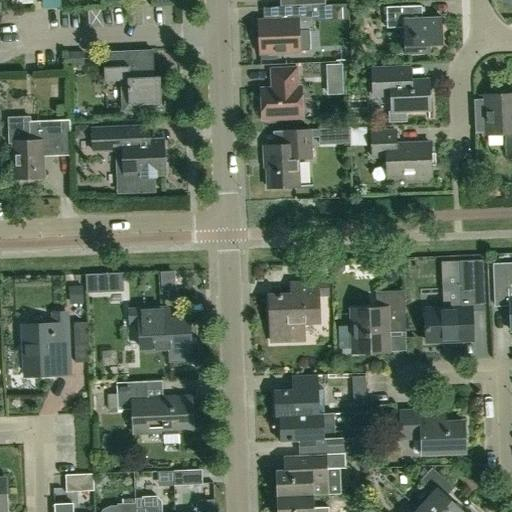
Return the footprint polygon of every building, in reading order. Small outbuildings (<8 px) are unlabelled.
[(333,20),(332,4),(312,5),(287,6),(288,21),(259,22),(260,52),(300,51),(299,31),(313,31),(313,21),(333,20)] [(402,19),(402,6),(387,7),(387,28),(404,27),(405,54),(429,53),(428,46),(443,45),(442,17),(402,19)] [(155,76),(153,51),(104,53),(105,80),(128,79),(128,90),(122,91),(123,111),(147,109),(147,103),(161,103),(160,76),(155,76)] [(83,52),(67,53),(68,65),(84,64),(83,52)] [(401,81),(400,66),(373,67),(374,96),(392,95),(392,111),(388,111),(389,122),(407,122),(407,110),(430,110),(429,80),(401,81)] [(297,87),(296,68),(272,69),(273,88),(261,89),(263,119),(303,117),(301,87),(297,87)] [(511,93),(486,95),(486,99),(474,99),(475,128),(487,127),(488,135),(507,134),(508,154),(511,153),(511,93)] [(30,121),(30,117),(8,118),(9,143),(13,143),(15,178),(43,177),(42,156),(45,153),(59,153),(58,133),(70,132),(70,120),(30,121)] [(75,138),(88,137),(88,125),(75,126),(75,138)] [(147,141),(143,138),(143,127),(92,129),(93,151),(117,150),(117,158),(120,161),(124,161),(124,175),(142,174),(142,177),(155,177),(155,174),(164,173),(163,140),(147,141)] [(319,129),(310,129),(310,138),(319,137),(325,137),(325,145),(339,144),(338,128),(319,129)] [(299,186),(298,159),(311,158),(310,138),(310,129),(293,130),(294,144),(264,146),(265,160),(267,160),(268,188),(299,186)] [(396,144),(396,130),(371,131),(372,157),(387,156),(387,175),(405,175),(405,182),(432,181),(431,143),(396,144)] [(511,184),(486,187),(487,198),(511,196),(511,184)] [(345,269),(345,263),(334,263),(335,274),(341,274),(345,269)] [(511,329),(511,264),(494,265),(494,282),(495,304),(509,304),(509,330),(511,329)] [(97,275),(85,276),(86,294),(98,294),(97,275)] [(426,342),(472,340),(471,309),(485,309),(484,277),(460,278),(461,308),(425,309),(426,342)] [(304,341),(303,323),(319,322),(318,296),(328,295),(327,282),(291,284),(292,295),(270,295),(272,336),(290,336),(290,341),(304,341)] [(71,286),(71,304),(84,303),(83,286),(71,286)] [(355,353),(387,352),(386,333),(405,332),(404,291),(375,292),(376,308),(353,309),(355,353)] [(169,320),(168,308),(130,310),(130,324),(141,323),(142,350),(169,349),(169,360),(190,359),(188,319),(169,320)] [(26,376),(70,373),(67,313),(52,314),(53,326),(23,327),(26,376)] [(275,416),(319,414),(318,375),(291,375),(292,390),(274,391),(275,416)] [(117,410),(133,410),(134,433),(163,432),(179,431),(193,431),(192,397),(147,398),(146,382),(116,383),(116,393),(108,394),(109,411),(117,410)] [(436,423),(436,410),(401,411),(402,439),(422,438),(422,454),(464,452),(463,422),(436,423)] [(324,414),(319,414),(275,416),(275,417),(279,417),(280,442),(299,441),(299,455),(302,455),(325,454),(345,453),(344,437),(343,437),(343,430),(327,431),(324,429),(324,414)] [(359,460),(359,452),(346,453),(347,461),(359,460)] [(278,472),(279,496),(312,495),(328,494),(341,494),(339,468),(345,467),(345,453),(325,454),(302,455),(303,471),(278,472)] [(426,474),(428,471),(424,467),(418,473),(423,477),(426,474)] [(421,511),(462,511),(445,496),(454,487),(432,467),(428,471),(426,474),(423,477),(420,480),(434,492),(418,509),(421,511)] [(173,486),(201,485),(201,469),(173,471),(173,486)] [(66,492),(94,491),(93,474),(65,475),(66,492)] [(313,508),(312,495),(279,496),(279,511),(328,511),(329,507),(313,508)] [(134,511),(161,511),(161,501),(156,496),(142,496),(142,498),(134,499),(134,503),(134,511)] [(134,511),(134,503),(117,504),(117,506),(110,506),(103,510),(102,511),(134,511)]
